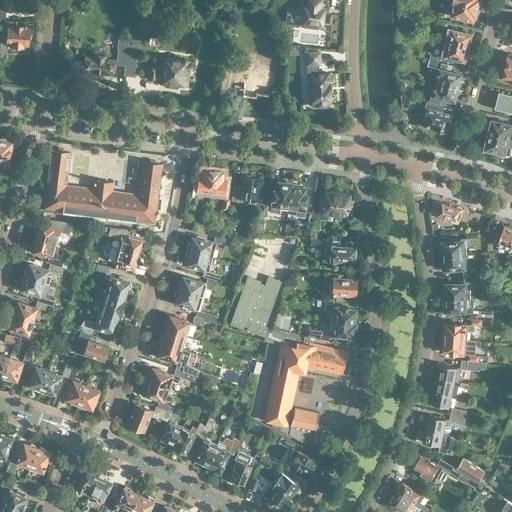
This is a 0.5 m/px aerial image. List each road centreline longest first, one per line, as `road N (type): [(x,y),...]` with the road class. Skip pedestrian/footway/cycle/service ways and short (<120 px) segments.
road 1 (residential): [(363,155),(375,337),(351,426),(305,511)]
road 2 (residential): [(363,511),(398,443),(422,360),(427,272),(419,164)]
road 3 (residential): [(100,443),(168,246),(190,132)]
road 4 (residential): [(461,176),(502,0)]
road 5 (tertiary): [(363,155),(190,132)]
road 6 (residential): [(0,278),(39,113)]
road 7 (residential): [(363,155),(356,0)]
road 8 (tertiary): [(190,132),(39,113)]
road 9 (primary): [(234,511),(100,443)]
